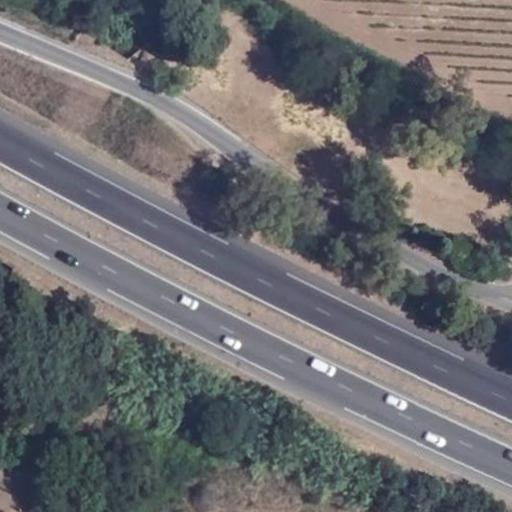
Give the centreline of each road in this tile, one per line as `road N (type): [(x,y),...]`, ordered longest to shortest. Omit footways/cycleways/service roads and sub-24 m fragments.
road 1 (motorway): [(511,296),(341,223),(148,92),(0,30)]
road 2 (motorway): [(511,397),(265,282),(0,141)]
road 3 (motorway): [(0,206),(230,329),(511,461)]
